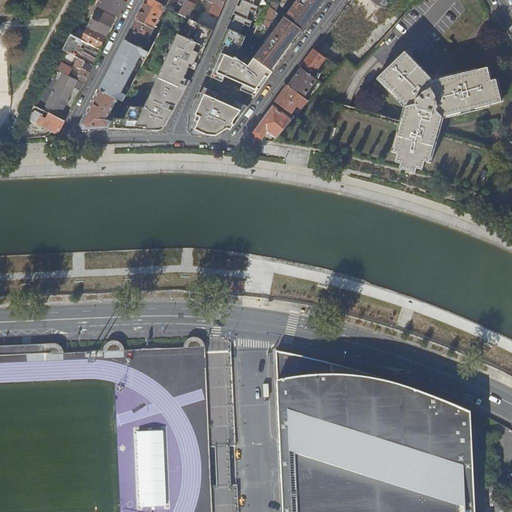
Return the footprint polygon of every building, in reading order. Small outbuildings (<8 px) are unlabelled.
[(119,18),(127,3),(121,0),(101,0),(98,7),(119,18)] [(152,0),(146,0),(136,20),(155,30),(158,31),(159,29),(156,27),(166,7),(161,5),(152,0)] [(225,0),(202,0),(213,5),(209,14),(218,18),(225,0)] [(239,0),(222,40),(241,49),(260,0),(239,0)] [(327,0),(299,0),(285,19),(255,60),(273,74),(327,0)] [(280,4),(271,0),(270,0),(267,7),(262,18),(271,22),(280,4)] [(187,1),(180,15),(190,20),(191,20),(196,23),(198,20),(190,16),(197,4),(195,3),(193,5),(187,1)] [(95,12),(97,7),(88,2),(85,8),(95,12)] [(196,23),(213,31),(217,20),(201,13),(198,20),(196,23)] [(89,28),(107,37),(116,20),(105,14),(100,24),(93,20),(89,28)] [(194,64),(198,65),(203,52),(213,31),(196,23),(191,20),(190,20),(179,35),(182,36),(142,110),(129,110),(124,120),(114,121),(113,121),(109,130),(159,132),(166,126),(190,81),(194,73),(189,70),(192,63),(194,64)] [(136,20),(125,42),(149,54),(151,50),(146,47),(155,30),(136,20)] [(100,50),(107,37),(89,28),(82,41),(100,50)] [(94,67),(100,56),(96,53),(93,58),(83,53),(83,52),(77,49),(81,41),(71,36),(63,51),(78,59),(94,67)] [(222,40),(210,69),(259,93),(273,74),(255,60),(246,54),(247,52),(241,49),(222,40)] [(146,58),(148,55),(149,54),(125,42),(99,91),(118,100),(123,103),(126,97),(121,94),(141,55),(146,58)] [(315,50),(302,69),(312,77),(322,63),(335,73),(339,68),(338,68),(315,50)] [(78,59),(63,51),(59,59),(74,66),(78,59)] [(400,168),(416,173),(418,169),(423,171),(426,162),(430,163),(443,117),(502,103),(496,81),(491,82),(488,69),(433,82),(404,53),(378,79),(407,108),(393,153),(398,154),(395,163),(401,164),(400,168)] [(87,80),(94,67),(78,59),(74,66),(81,70),(79,75),(87,80)] [(58,62),(54,69),(57,70),(64,74),(69,76),(73,69),(58,62)] [(302,69),(288,87),(304,99),(317,81),(312,77),(302,69)] [(64,74),(57,70),(40,103),(46,107),(64,74)] [(76,80),(69,76),(64,74),(46,107),(46,108),(60,115),(77,81),(76,80)] [(77,81),(85,85),(87,80),(79,75),(76,80),(77,81)] [(288,87),(277,103),(286,110),(288,111),(293,104),(301,110),(308,102),(304,99),(288,87)] [(85,131),(109,130),(113,121),(108,119),(118,100),(99,91),(81,125),(85,131)] [(244,114),(199,92),(189,116),(188,132),(191,135),(220,138),(232,131),(244,114)] [(254,133),(257,141),(262,142),(268,133),(276,139),(292,121),(283,114),(286,110),(277,103),(254,133)] [(27,120),(52,133),(55,135),(60,133),(65,122),(34,106),(27,120)] [(0,358),(60,356),(58,351),(55,347),(50,345),(0,347),(0,358)] [(472,511),(467,409),(439,397),(419,389),(398,381),(373,373),(357,368),(340,364),(315,358),(275,349),(282,511),(472,511)] [(120,476),(129,476),(128,463),(119,463),(120,476)]
